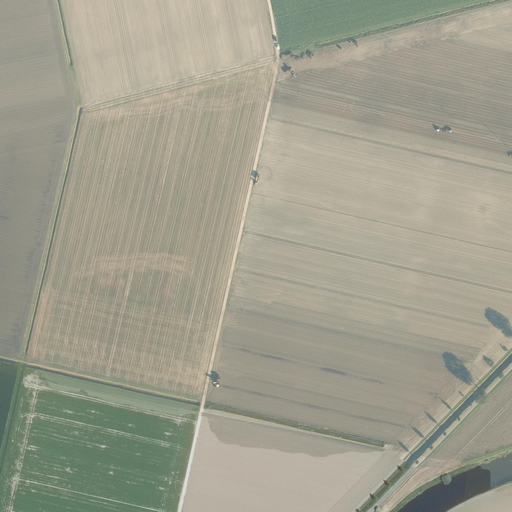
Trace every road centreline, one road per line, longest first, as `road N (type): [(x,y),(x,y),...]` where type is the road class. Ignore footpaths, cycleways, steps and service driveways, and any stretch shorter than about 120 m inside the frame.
road 1 (track): [(179,511),(274,75),(267,0)]
road 2 (unclassified): [(369,511),(511,365)]
